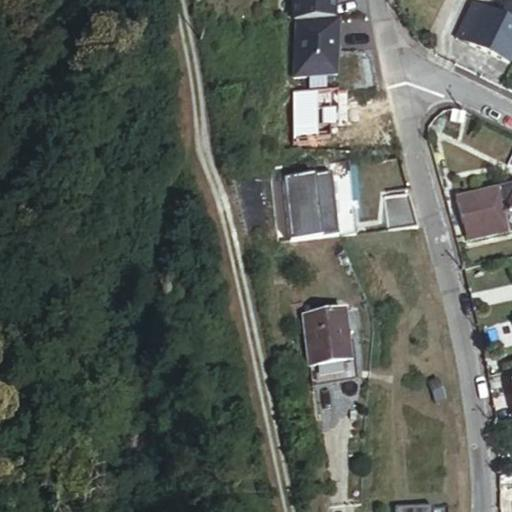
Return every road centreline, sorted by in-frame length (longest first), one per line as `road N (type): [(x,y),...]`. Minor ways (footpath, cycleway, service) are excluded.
road 1 (residential): [(480,511),(469,379),(394,61)]
road 2 (residential): [(511,116),(394,61)]
